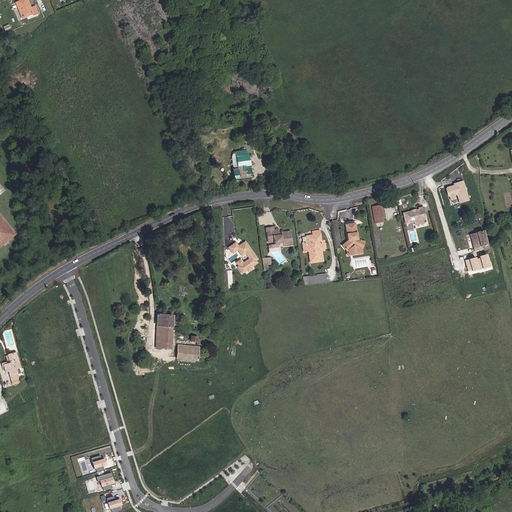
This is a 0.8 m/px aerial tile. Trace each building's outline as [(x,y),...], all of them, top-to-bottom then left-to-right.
[(28,7),(26,3),(28,2),(27,0),(22,0),(16,3),(19,11),(21,10),(24,17),(32,14),(33,16),(38,14),(35,6),(30,8),(30,6),(28,7)] [(249,166),(247,156),(236,158),(238,169),(232,170),(234,179),(251,177),(249,166)] [(465,187),(463,181),(453,184),(454,186),(454,187),(452,187),(451,186),(447,188),(446,189),(448,196),(449,197),(450,197),(454,196),(457,195),(459,203),(469,200),(466,190),(466,189),(466,188),(465,187)] [(0,242),(3,240),(5,242),(15,235),(0,217),(0,190),(0,191),(0,190),(0,242)] [(385,218),(382,205),(372,207),(374,223),(383,222),(382,218),(385,218)] [(425,215),(423,207),(419,208),(419,210),(415,211),(415,212),(412,213),(412,211),(411,211),(403,214),(406,224),(414,222),(416,221),(417,225),(425,223),(424,215),(425,215)] [(356,233),(354,224),(353,224),(346,225),(345,225),(348,241),(342,246),(347,252),(361,249),(364,242),(357,240),(357,239),(355,239),(354,233),(356,233)] [(292,245),(290,231),(284,232),(284,234),(279,235),(279,233),(279,232),(276,230),(274,230),(273,227),(266,228),(268,243),(273,242),(274,245),(278,244),(282,244),(283,247),(292,245)] [(322,250),(319,231),(312,232),(312,235),(306,236),(307,242),(302,243),(304,252),(308,251),(310,263),(321,261),(320,251),(321,250),(322,250)] [(487,245),(484,231),(470,235),(472,246),(474,245),(475,251),(474,251),(476,261),(483,259),(481,247),(487,245)] [(237,242),(229,248),(233,254),(239,250),(243,257),(247,254),(250,259),(244,263),(241,259),(237,263),(239,267),(238,267),(243,275),(245,273),(246,274),(249,273),(249,274),(255,270),(253,268),(259,263),(257,261),(259,260),(246,241),(239,246),(237,242)] [(326,283),(325,275),(317,276),(317,284),(326,283)] [(317,284),(317,276),(303,277),(304,285),(317,284)] [(170,349),(173,316),(157,315),(155,348),(170,349)] [(197,361),(199,347),(178,345),(176,359),(197,361)] [(20,368),(16,353),(7,356),(9,363),(8,363),(3,365),(5,372),(8,371),(12,385),(18,383),(18,382),(19,381),(16,369),(20,368)] [(91,458),(92,462),(91,462),(93,469),(106,465),(104,459),(102,459),(101,455),(91,458)] [(111,473),(96,477),(97,482),(100,481),(101,487),(114,483),(111,473)] [(113,497),(106,498),(109,509),(121,506),(119,499),(114,500),(113,497)]
